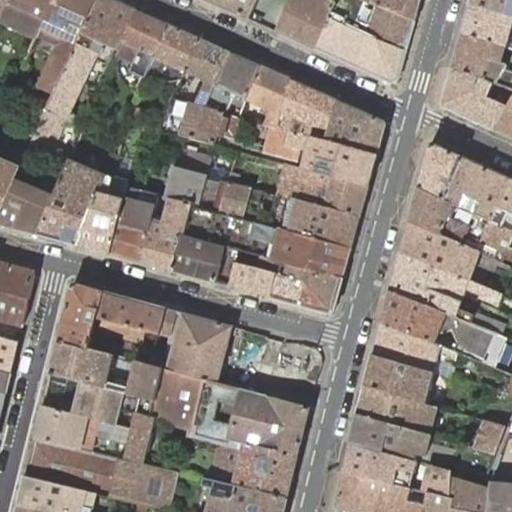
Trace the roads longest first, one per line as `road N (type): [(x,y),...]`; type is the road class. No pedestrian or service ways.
road 1 (residential): [(352,339),(60,260)]
road 2 (residential): [(414,114),(162,0)]
road 3 (residential): [(1,511),(60,260)]
road 4 (tertiary): [(414,114),(352,339)]
road 5 (tertiary): [(352,339),(310,511)]
